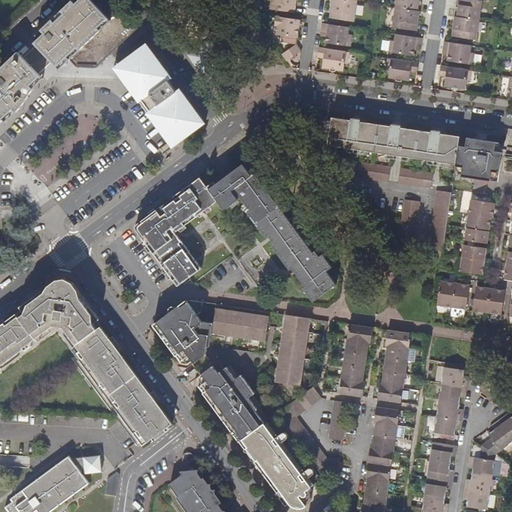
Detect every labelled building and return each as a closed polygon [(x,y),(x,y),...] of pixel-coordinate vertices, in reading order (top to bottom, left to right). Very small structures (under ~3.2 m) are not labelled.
[(37,45),(60,70),(71,60),(78,67),(97,67),(138,29),(111,0),(73,0),(32,39),(37,45)] [(296,12),(297,0),(272,0),(271,8),(296,12)] [(334,0),(332,16),(355,20),(358,0),(334,0)] [(421,9),(422,0),(398,0),(398,6),(421,9)] [(478,0),(458,0),(456,16),(479,19),(482,1),(478,0)] [(398,6),(395,26),(408,28),(418,29),(421,9),(398,6)] [(302,19),(295,18),(277,15),(276,24),(279,25),(277,33),(284,34),(298,36),(299,37),(302,19)] [(479,19),(456,16),(453,35),(476,39),(479,19)] [(350,25),(331,22),(325,22),(323,30),(328,31),(327,41),(352,45),(354,34),(349,33),(350,25)] [(389,51),(414,55),(416,44),(421,45),(422,37),(417,36),(395,32),(395,38),(394,41),(390,41),(389,51)] [(194,50),(195,50),(210,72),(210,73),(226,62),(210,39),(194,50)] [(471,44),(452,41),(450,41),(446,40),(444,49),(449,49),(447,60),(473,64),(475,53),(470,52),(471,44)] [(174,78),(147,42),(114,67),(174,147),(207,123),(181,89),(177,92),(170,81),(174,78)] [(284,52),(289,60),(302,51),(302,50),(297,43),(284,52)] [(0,126),(3,125),(12,117),(19,111),(24,103),(32,92),(38,85),(43,79),(39,74),(42,71),(42,65),(36,58),(37,55),(32,50),(27,44),(0,69),(0,126)] [(37,45),(32,50),(37,55),(36,58),(42,65),(42,71),(39,74),(43,79),(44,78),(48,81),(60,70),(37,45)] [(351,51),(321,46),(319,56),(325,57),(324,66),(345,70),(346,62),(349,63),(351,51)] [(195,50),(188,55),(203,77),(210,72),(195,50)] [(419,61),(392,57),(389,77),(409,80),(411,71),(417,72),(419,61)] [(468,68),(447,65),(444,85),(465,88),(466,80),(470,81),(472,69),(468,68)] [(63,73),(63,82),(115,84),(115,75),(63,73)] [(459,145),(460,136),(441,133),(438,133),(438,130),(431,129),(431,132),(401,127),(397,127),(397,124),(391,123),(391,126),(361,121),(357,121),(357,118),(351,117),(351,120),(332,117),(328,144),(348,147),(369,151),(388,153),(409,156),(428,159),(449,162),(456,163),(459,145)] [(511,152),(495,150),(497,142),(501,142),(502,137),(490,135),(490,141),(467,137),(465,146),(459,145),(456,163),(456,166),(463,166),(461,176),(490,180),(492,171),(499,172),(511,173),(511,152)] [(352,160),(350,176),(388,182),(390,166),(352,160)] [(218,199),(225,209),(241,197),(252,213),(250,214),(263,231),(265,230),(268,234),(276,245),(273,247),(286,264),(288,262),(292,267),(306,286),(309,291),(307,292),(314,301),(336,284),(326,271),(332,266),(323,253),(320,256),(315,250),(312,252),(293,225),(298,221),(294,216),(289,219),(269,192),(274,188),(269,182),(264,185),(255,173),(251,175),(243,164),(216,184),(214,181),(208,185),(218,199)] [(401,168),(399,183),(432,188),(434,172),(401,168)] [(177,231),(219,200),(208,185),(207,186),(200,177),(140,222),(138,224),(136,227),(181,284),(202,268),(173,230),(175,229),(177,231)] [(449,211),(452,192),(436,190),(428,248),(443,250),(445,239),(449,211)] [(420,201),(404,199),(399,238),(414,240),(420,201)] [(494,203),(470,199),(464,239),(488,243),(494,203)] [(460,270),(483,274),(485,260),(487,247),(464,244),(460,270)] [(0,365),(17,353),(23,348),(23,347),(29,342),(52,326),(63,327),(81,351),(85,357),(84,357),(102,381),(103,380),(107,386),(117,399),(121,405),(120,406),(138,430),(139,429),(143,435),(148,441),(155,435),(157,437),(167,430),(165,428),(173,423),(112,340),(101,325),(97,328),(93,323),(99,319),(69,277),(62,276),(19,308),(24,313),(19,317),(18,315),(0,328),(0,365)] [(438,305),(466,309),(469,284),(456,282),(441,280),(438,305)] [(473,310),(502,314),(505,290),(491,288),(477,285),(473,310)] [(186,299),(153,324),(177,354),(184,349),(189,355),(200,347),(206,354),(209,322),(203,321),(186,299)] [(215,307),(212,333),(265,342),(269,316),(259,314),(259,317),(242,314),(243,311),(234,310),(233,313),(224,311),(224,309),(215,307)] [(311,318),(285,314),(284,322),(286,322),(285,329),(283,328),(281,340),(284,341),(282,353),(279,353),(277,364),(280,364),(278,374),(276,374),(274,381),(283,382),(282,386),(286,387),(294,397),(304,389),(300,385),(311,318)] [(346,339),(366,342),(369,342),(371,327),(348,323),(346,339)] [(412,333),(386,329),(384,345),(386,345),(409,348),(412,333)] [(344,353),(364,356),(366,342),(346,339),(344,353)] [(32,346),(29,342),(23,347),(23,348),(25,351),(32,346)] [(386,345),(384,359),(407,362),(409,348),(386,345)] [(194,362),(206,354),(200,347),(189,355),(194,362)] [(342,367),(362,370),(364,356),(344,353),(342,367)] [(384,359),(382,373),(405,376),(407,362),(384,359)] [(202,373),(207,380),(218,372),(213,366),(202,373)] [(211,386),(204,392),(240,440),(264,422),(255,410),(258,408),(250,396),(255,392),(241,375),(236,379),(226,366),(218,372),(207,380),(211,386)] [(341,380),(360,383),(362,370),(342,367),(341,380)] [(441,383),(467,387),(468,380),(463,379),(463,376),(464,370),(444,367),(441,383)] [(382,373),(380,386),(403,389),(405,376),(382,373)] [(200,386),(204,392),(211,386),(207,380),(200,386)] [(363,383),(360,383),(341,380),(339,394),(361,398),(363,383)] [(439,399),(459,402),(461,393),(461,390),(466,390),(467,387),(441,383),(439,399)] [(322,398),(313,386),(308,390),(317,401),(322,398)] [(375,400),(401,403),(403,389),(380,386),(378,386),(375,400)] [(317,401),(308,390),(303,394),(311,405),(317,401)] [(311,405),(303,394),(297,398),(306,409),(311,405)] [(306,409),(297,398),(293,401),(301,413),(306,409)] [(436,415),(462,418),(463,411),(458,411),(458,407),(459,402),(439,399),(436,415)] [(301,413),(293,401),(280,410),(283,414),(297,416),(301,413)] [(333,401),(332,408),(347,410),(347,404),(333,401)] [(372,421),(375,422),(398,425),(400,411),(374,407),(372,421)] [(332,408),(331,414),(346,416),(347,410),(332,408)] [(289,430),(301,421),(297,416),(283,414),(279,416),(289,430)] [(331,414),(330,420),(345,422),(346,416),(331,414)] [(454,435),(456,428),(456,424),(461,425),(462,418),(436,415),(434,432),(454,435)] [(506,415),(500,420),(511,435),(511,415),(511,417),(509,419),(506,415)] [(330,420),(329,426),(344,428),(345,422),(330,420)] [(511,442),(511,435),(500,420),(494,424),(496,428),(493,431),(490,433),(502,450),(511,442)] [(301,421),(289,430),(293,434),(304,426),(301,421)] [(275,437),(264,422),(240,440),(277,491),(279,489),(284,497),(288,501),(291,504),(294,506),(297,508),(299,508),(303,508),(307,506),(309,503),(311,501),(311,498),(311,494),(310,491),(309,488),(311,486),(306,479),(313,474),(314,472),(315,471),(314,469),(313,468),(312,467),(310,467),(309,468),(301,473),(280,443),(287,438),(288,437),(288,435),(288,434),(287,433),(286,432),(285,432),(284,432),(282,432),(275,437)] [(375,422),(373,436),(396,439),(398,425),(375,422)] [(304,426),(293,434),(296,440),(308,431),(304,426)] [(329,426),(328,432),(343,434),(344,428),(329,426)] [(479,438),(488,435),(485,427),(476,430),(479,438)] [(308,431),(297,440),(300,444),(311,436),(308,431)] [(311,436),(300,444),(304,449),(315,441),(311,436)] [(373,436),(371,449),(393,453),(396,439),(373,436)] [(315,441),(304,449),(308,454),(319,446),(315,441)] [(450,462),(452,455),(452,452),(457,452),(458,445),(433,441),(430,460),(450,462)] [(319,446),(308,454),(311,460),(323,452),(319,446)] [(368,449),(366,463),(391,466),(393,453),(371,449),(368,449)] [(323,452),(311,460),(318,469),(327,457),(323,452)] [(7,511),(48,511),(89,483),(81,473),(78,468),(102,466),(101,455),(70,458),(69,456),(10,498),(12,501),(5,507),(8,511),(7,511)] [(331,471),(333,458),(327,457),(318,469),(331,471)] [(471,457),(470,464),(473,465),(475,465),(473,475),(493,477),(495,460),(471,457)] [(333,458),(331,471),(337,472),(339,459),(333,458)] [(453,480),(454,472),(449,471),(450,468),(450,462),(430,460),(427,476),(453,480)] [(364,477),(367,478),(389,481),(391,466),(366,463),(364,477)] [(107,480),(105,494),(116,496),(119,474),(117,472),(107,480)] [(196,472),(182,474),(182,478),(169,487),(178,500),(177,501),(185,511),(211,511),(220,506),(196,472)] [(493,477),(473,475),(472,484),(470,483),(467,483),(466,490),(490,493),(493,477)] [(446,496),(447,489),(447,486),(452,487),(453,480),(427,476),(425,493),(446,496)] [(367,478),(365,490),(387,494),(389,481),(367,478)] [(365,490),(363,504),(385,507),(387,494),(365,490)] [(490,493),(466,490),(465,497),(467,497),(470,497),(469,507),(488,510),(490,493)] [(442,511),(447,511),(449,506),(444,505),(445,502),(446,496),(425,493),(422,509),(442,511)] [(360,503),(358,511),(384,511),(385,507),(363,504),(360,503)]
